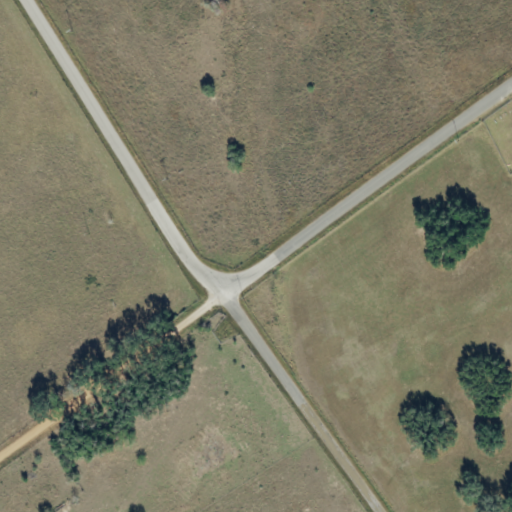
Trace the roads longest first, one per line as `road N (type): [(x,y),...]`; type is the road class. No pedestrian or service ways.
road 1 (residential): [(511,83),(225,293)]
road 2 (residential): [(225,293),(31,0)]
road 3 (residential): [(0,454),(225,293)]
road 4 (residential): [(385,511),(225,293)]
